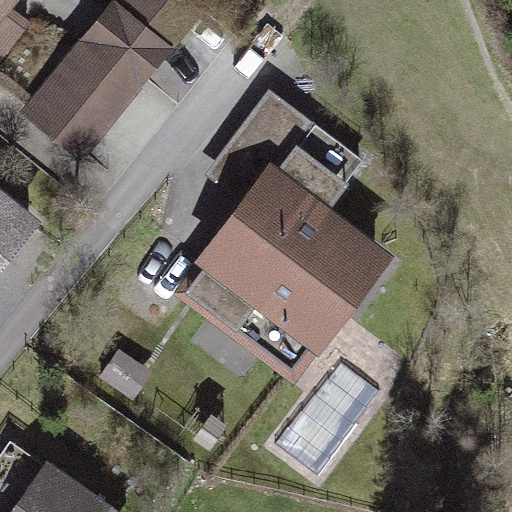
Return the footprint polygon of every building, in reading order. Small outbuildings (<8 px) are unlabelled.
[(26,0),(0,0),(0,85),(39,38),(13,16),(26,0)] [(92,165),(211,16),(191,0),(126,0),(32,118),(92,165)] [(386,252),(270,166),(201,257),(317,343),(386,252)] [(62,230),(0,182),(0,305),(2,308),(62,230)] [(128,511),(129,511),(67,470),(38,511),(128,511)]
